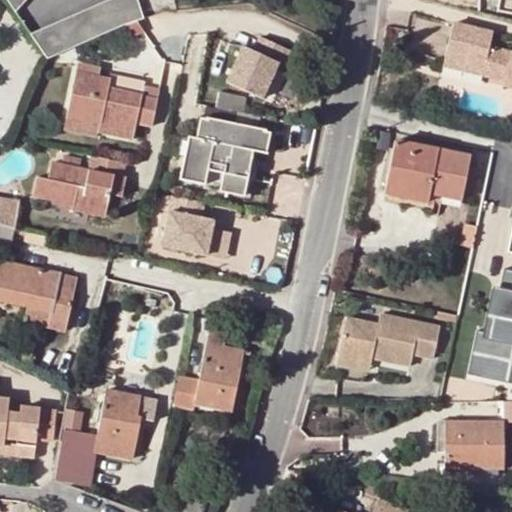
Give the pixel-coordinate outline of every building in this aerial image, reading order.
[(5,0),(15,13),(27,0),(5,0)] [(140,19),(145,16),(137,0),(108,0),(31,34),(49,59),(125,25),(140,19)] [(148,32),(140,19),(125,25),(131,39),(148,32)] [(503,77),(511,79),(511,52),(490,46),(493,34),(453,23),(444,57),(485,67),(482,76),(502,82),(503,77)] [(280,65),(287,49),(258,36),(252,50),(241,45),(224,81),(259,98),(276,63),(280,65)] [(442,65),(482,76),(485,67),(444,57),(442,65)] [(110,90),(112,81),(100,78),(102,70),(79,66),(69,118),(102,124),(100,134),(134,140),(138,123),(154,126),(162,91),(145,87),(143,96),(110,90)] [(146,81),(113,74),(112,81),(110,90),(143,96),(145,87),(146,81)] [(501,87),(511,89),(511,79),(503,77),(502,82),(501,87)] [(218,109),(244,114),(246,99),(221,94),(218,109)] [(102,124),(69,118),(67,127),(100,134),(102,124)] [(182,182),(223,191),(226,177),(257,183),(260,169),(252,168),(255,154),(262,155),(267,132),(211,121),(207,142),(191,139),(182,182)] [(462,200),(470,155),(396,141),(385,195),(428,203),(430,194),(462,200)] [(127,177),(122,176),(125,164),(90,155),(87,167),(54,159),(48,179),(38,177),(34,192),(76,202),(74,207),(105,215),(111,193),(122,195),(127,177)] [(253,197),(257,183),(226,177),(223,191),(253,197)] [(206,256),(213,221),(201,218),(204,202),(172,196),(162,247),(206,256)] [(0,225),(15,229),(21,202),(0,197),(0,225)] [(463,223),(459,244),(472,247),(476,225),(463,223)] [(15,229),(0,225),(0,249),(10,252),(15,229)] [(47,236),(26,231),(25,240),(45,245),(47,236)] [(51,327),(66,330),(76,288),(59,284),(61,275),(0,260),(0,301),(26,307),(54,314),(51,327)] [(474,331),(466,370),(506,378),(511,350),(511,271),(501,269),(497,288),(491,318),(494,318),(491,334),(481,332),(474,331)] [(490,287),(481,332),(491,334),(494,318),(491,318),(497,288),(490,287)] [(51,327),(54,314),(26,307),(23,321),(51,327)] [(347,318),(341,357),(373,363),(373,359),(374,351),(383,353),(382,360),(412,365),(414,353),(434,356),(440,324),(380,314),(379,323),(347,318)] [(227,336),(209,332),(200,381),(180,377),(174,405),(195,409),(196,405),(233,412),(245,352),(225,348),(227,336)] [(511,350),(506,378),(466,370),(464,380),(511,389),(511,350)] [(373,359),(382,360),(383,353),(374,351),(373,359)] [(372,369),(373,363),(341,357),(340,364),(372,369)] [(67,447),(65,464),(93,469),(96,454),(133,461),(139,432),(142,417),(138,416),(142,395),(108,389),(99,434),(75,431),(72,448),(67,447)] [(160,399),(142,395),(138,416),(142,417),(139,432),(147,433),(160,399)] [(0,396),(0,441),(5,442),(6,433),(19,434),(18,451),(36,453),(37,436),(54,437),(56,407),(21,404),(21,411),(8,410),(9,403),(9,397),(0,396)] [(438,422),(438,443),(446,443),(446,453),(446,470),(503,471),(504,425),(504,422),(438,422)] [(0,450),(18,451),(19,434),(6,433),(5,442),(0,441),(0,450)] [(438,453),(446,453),(446,443),(438,443),(438,453)] [(92,478),(93,469),(65,464),(63,473),(92,478)] [(178,489),(173,511),(174,511),(203,511),(207,494),(178,489)] [(410,511),(380,500),(375,511),(410,511)]
